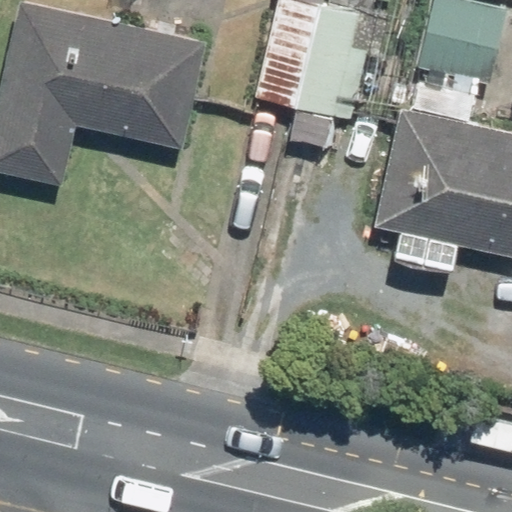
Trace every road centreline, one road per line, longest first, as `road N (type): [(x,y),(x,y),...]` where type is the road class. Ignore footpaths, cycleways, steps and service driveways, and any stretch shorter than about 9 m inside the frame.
road 1 (secondary): [(435,511),(131,437)]
road 2 (secondary): [(131,437),(0,404)]
